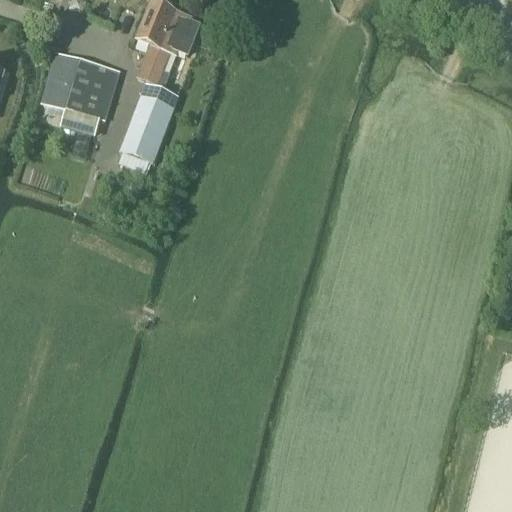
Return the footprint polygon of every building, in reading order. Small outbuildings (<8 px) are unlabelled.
[(73,2),(68,13),(72,14),(80,18),(85,7),(77,3),(73,2)] [(197,26),(191,24),(151,8),(136,45),(149,50),(137,82),(164,93),(169,80),(161,77),(168,61),(175,64),(177,59),(183,61),(197,26)] [(56,59),(42,109),(45,110),(65,115),(63,122),(60,133),(77,138),(82,120),(97,125),(98,125),(103,126),(118,76),(56,59)] [(146,88),(119,156),(122,157),(148,168),(151,169),(178,101),(146,88)] [(164,165),(160,175),(171,180),(176,169),(164,165)]
